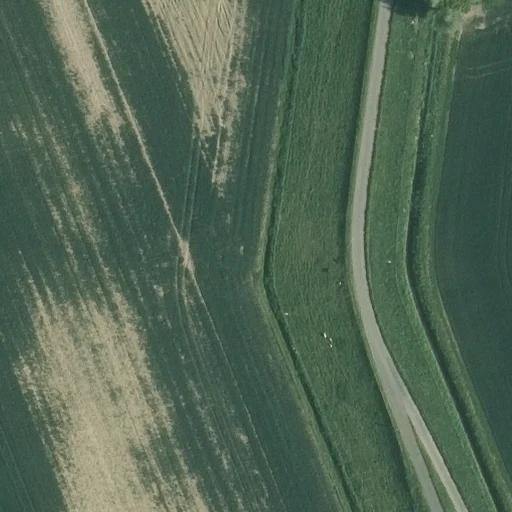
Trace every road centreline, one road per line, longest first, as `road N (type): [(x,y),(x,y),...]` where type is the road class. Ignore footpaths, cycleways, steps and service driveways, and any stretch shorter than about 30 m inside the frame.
road 1 (unclassified): [(384,370),(363,309),(355,247),(384,0)]
road 2 (unclassified): [(459,511),(384,370)]
road 3 (unclassified): [(384,370),(432,511)]
